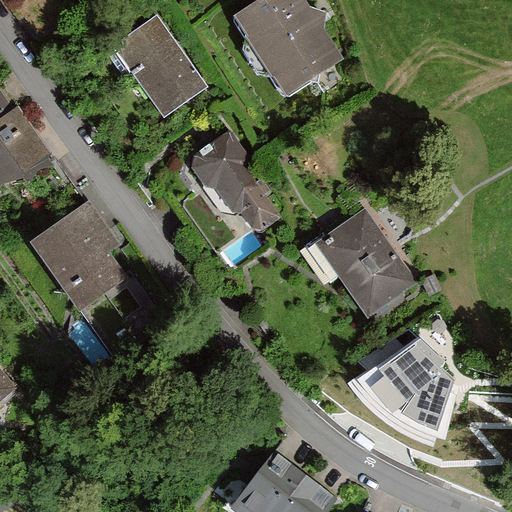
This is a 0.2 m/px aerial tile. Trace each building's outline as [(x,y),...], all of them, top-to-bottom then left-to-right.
[(305,0),(262,0),(236,17),(288,97),(344,60),(305,0)] [(156,17),(115,46),(166,118),(207,89),(156,17)] [(3,94),(0,96),(0,191),(1,193),(49,160),(3,94)] [(253,162),(232,134),(190,166),(210,194),(217,189),(250,233),(277,213),(244,169),(253,162)] [(94,214),(39,252),(83,315),(127,284),(107,255),(118,247),(94,214)] [(417,286),(366,215),(320,248),(372,319),(417,286)] [(418,356),(388,377),(423,427),(451,407),(444,396),(467,380),(434,331),(412,347),(418,356)] [(0,405),(11,397),(0,384),(0,405)] [(328,511),(334,505),(278,462),(239,511),(328,511)]
